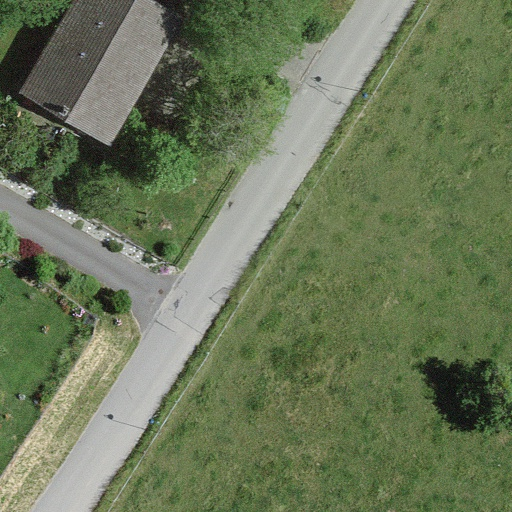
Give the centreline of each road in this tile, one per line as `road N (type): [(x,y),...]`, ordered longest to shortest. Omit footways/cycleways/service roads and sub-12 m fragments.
road 1 (tertiary): [(384,0),(62,511)]
road 2 (unknown): [(328,89),(186,43)]
